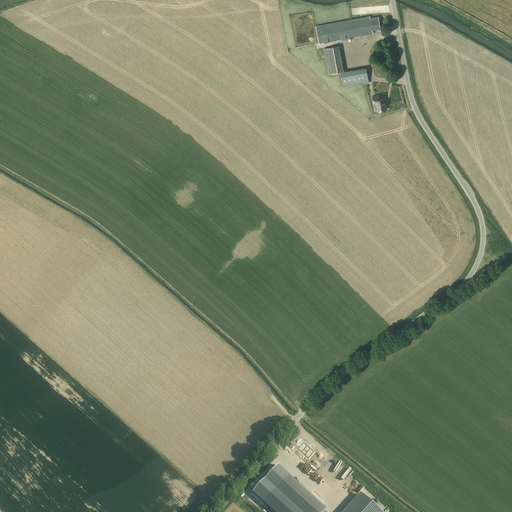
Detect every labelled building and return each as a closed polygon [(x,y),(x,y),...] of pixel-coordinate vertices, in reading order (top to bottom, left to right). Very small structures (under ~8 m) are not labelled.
[(373,34),(370,16),(316,26),(319,44),(373,34)] [(343,70),(338,45),(323,48),(328,73),(343,70)] [(369,81),(366,67),(341,72),(343,86),(369,81)] [(380,98),(379,95),(373,96),(374,104),(376,103),(378,111),(387,110),(385,97),(380,98)] [(303,444),(297,451),(308,460),(313,453),(303,444)] [(323,511),(326,509),(289,476),(264,503),(273,511),(323,511)] [(379,511),(360,494),(344,511),(379,511)]
